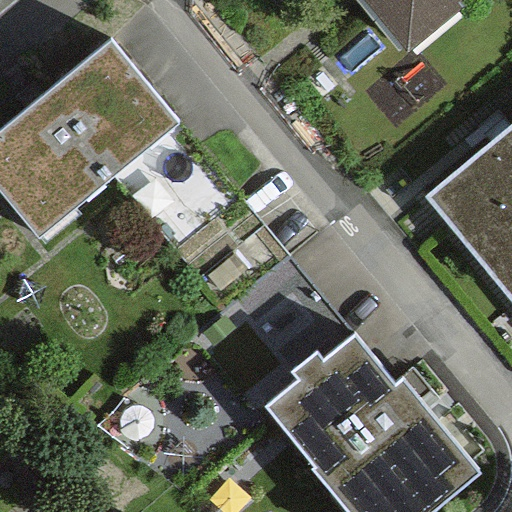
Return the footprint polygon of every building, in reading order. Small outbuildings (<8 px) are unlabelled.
[(364,0),(410,57),(454,22),(450,17),(470,0),(364,0)] [(182,117),(117,36),(39,99),(0,130),(0,188),(37,234),(114,171),(182,117)] [(182,117),(114,171),(225,308),(238,297),(293,366),(318,346),(323,353),(353,328),(182,117)] [(511,131),(507,135),(431,199),(511,293),(511,131)] [(299,372),(268,397),(360,511),(432,511),(434,511),(429,505),(480,465),(427,400),(401,368),(391,376),(353,328),(323,353),(318,346),(293,366),(299,372)]
